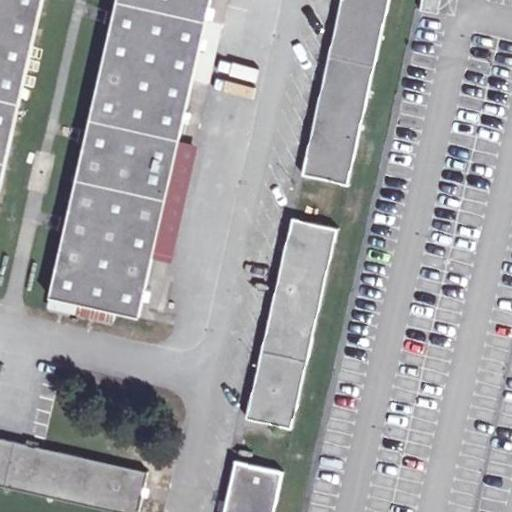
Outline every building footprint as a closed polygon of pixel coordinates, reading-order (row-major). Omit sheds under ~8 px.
[(0,0),(0,171),(38,0),(0,0)] [(208,0),(115,0),(50,294),(138,314),(208,0)] [(385,0),(339,0),(301,170),(345,180),(385,0)] [(427,0),(426,10),(443,12),(444,0),(427,0)] [(221,105),(213,104),(211,117),(241,121),(242,108),(254,109),(255,95),(222,91),(221,105)] [(334,223),(292,214),(247,415),(289,424),(334,223)] [(54,307),(82,316),(86,305),(57,296),(54,307)] [(148,467),(0,434),(0,480),(138,511),(148,467)] [(269,511),(280,465),(236,456),(223,511),(269,511)]
